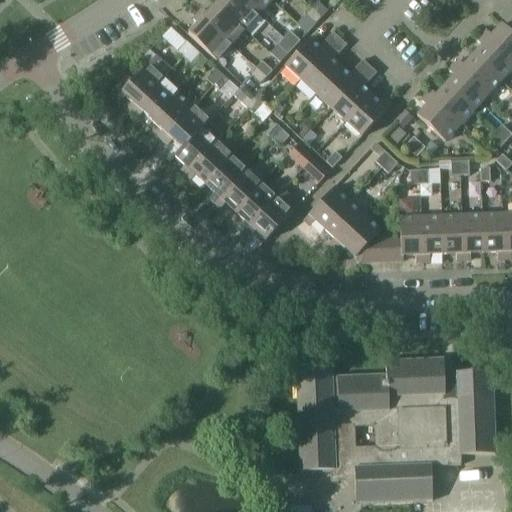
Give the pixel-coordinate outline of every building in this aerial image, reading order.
[(259,16),(241,0),(221,0),(217,5),(245,31),(259,16)] [(241,0),(259,16),(273,1),(271,0),(241,0)] [(328,12),(318,2),(312,9),(322,19),(328,12)] [(245,31),(217,5),(208,15),(203,11),(199,16),(231,46),(245,31)] [(297,25),(307,34),(322,19),(312,9),(297,25)] [(231,46),(199,16),(194,21),(199,26),(189,36),(216,62),(231,46)] [(511,35),(502,26),(493,37),(487,32),(483,37),(511,64),(511,35)] [(289,34),(284,40),(294,49),(299,43),(289,34)] [(301,82),(340,40),(333,34),(320,48),(312,40),(286,68),(301,82)] [(474,57),(502,83),(511,71),(511,64),(483,37),(478,42),(483,47),(474,57)] [(288,55),(294,49),(284,40),(278,46),(288,55)] [(340,40),(301,82),(316,96),(342,68),(334,61),(347,47),(340,40)] [(184,59),(194,49),(188,43),(178,53),(184,59)] [(194,49),(184,59),(191,65),(200,54),(194,49)] [(164,80),(165,81),(173,72),(158,57),(123,94),(134,104),(129,109),(133,114),(164,80)] [(454,67),(488,98),(502,83),(474,57),(465,67),(459,62),(454,67)] [(272,73),(262,63),(256,70),(266,79),(272,73)] [(342,68),(316,96),(331,110),(370,68),(364,63),(351,76),(342,68)] [(446,87),(474,113),(488,98),(454,67),(450,72),(455,77),(446,87)] [(370,68),(331,110),(346,124),(372,96),(364,88),(377,74),(370,68)] [(251,76),(261,85),(266,79),(256,70),(251,76)] [(217,71),(208,81),(214,87),(223,76),(217,71)] [(220,93),(230,82),(223,76),(214,87),(220,93)] [(179,94),(165,81),(164,80),(133,114),(139,119),(143,114),(153,123),(179,94)] [(234,96),(263,124),(272,114),(243,87),(234,96)] [(427,97),(460,128),(474,113),(446,87),(437,97),(431,92),(427,97)] [(163,142),(194,108),(179,94),(153,123),(163,132),(158,137),(163,142)] [(362,138),(391,106),(384,100),(381,104),(372,96),(346,124),(362,138)] [(460,128),(427,97),(422,102),(427,107),(417,117),(445,143),(460,128)] [(194,108),(163,142),(168,146),(173,141),(182,150),(202,129),(203,130),(210,123),(194,108)] [(413,119),(406,113),(397,123),(404,129),(413,119)] [(277,126),(268,137),(274,142),(283,132),(277,126)] [(511,136),(511,134),(504,127),(498,134),(507,142),(511,136)] [(217,143),(203,130),(202,129),(182,150),(175,157),(186,168),(182,173),(186,177),(217,143)] [(398,129),(388,140),(397,148),(406,137),(398,129)] [(280,148),(290,137),(283,132),(274,142),(280,148)] [(492,140),(501,148),(507,142),(498,134),(492,140)] [(217,143),(186,177),(192,183),(197,177),(206,186),(232,158),(217,143)] [(297,144),(288,154),(304,169),(313,159),(297,144)] [(326,163),(333,169),(342,159),(336,153),(326,163)] [(382,170),(392,159),(386,154),(376,164),(382,170)] [(497,163),(507,172),(511,166),(511,164),(503,157),(497,163)] [(216,205),(246,171),(232,158),(206,186),(215,194),(210,200),(216,205)] [(319,184),(328,174),(313,159),(304,169),(319,184)] [(392,159),(382,170),(389,176),(398,165),(392,159)] [(452,164),(452,178),(460,178),(460,164),(452,164)] [(469,177),(469,164),(460,164),(460,178),(469,177)] [(482,170),(483,184),(491,183),(490,170),(482,170)] [(235,213),(261,185),(246,171),(216,205),(222,210),(227,205),(235,213)] [(412,173),(412,186),(420,186),(420,173),(412,173)] [(429,186),(428,173),(420,173),(420,186),(429,186)] [(245,232),(276,199),(261,185),(235,213),(246,223),(241,228),(245,232)] [(335,189),(305,222),(310,227),(315,222),(325,231),(351,203),(335,189)] [(276,199),(245,232),(251,237),(256,232),(266,241),(299,206),(283,191),(276,199)] [(351,203),(325,231),(334,240),(329,246),(334,251),(366,217),(351,203)] [(511,215),(503,216),(505,261),(511,261),(511,254),(511,253),(511,215)] [(483,217),(484,255),(497,254),(497,261),(505,261),(503,216),(483,217)] [(345,250),(361,265),(381,232),(366,217),(334,251),(340,256),(345,250)] [(462,218),(464,262),(471,262),(471,256),(484,255),(483,217),(462,218)] [(421,219),(423,264),(430,263),(430,257),(443,257),(442,218),(421,219)] [(442,218),(443,257),(456,256),(457,263),(464,262),(462,218),(442,218)] [(423,264),(421,219),(401,220),(401,232),(402,258),(404,258),(416,258),(416,264),(423,264)] [(381,232),(361,265),(404,263),(404,258),(402,258),(401,232),(381,232)] [(431,467),(460,466),(460,456),(495,454),(492,372),(456,373),(456,374),(443,374),(443,359),(386,361),(386,375),(337,377),(337,379),(333,379),(333,371),(295,372),(299,471),(331,470),(331,481),(355,481),(356,504),(432,501),(431,467)]
